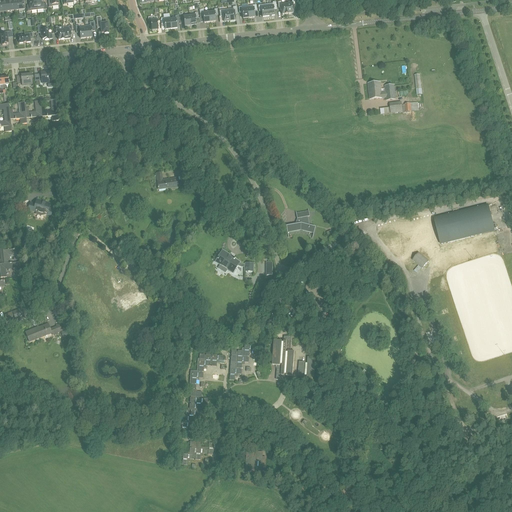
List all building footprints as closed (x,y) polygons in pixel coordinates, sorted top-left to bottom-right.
[(31,11),(37,10),(35,0),(29,0),(30,5),(27,6),(28,12),(31,11)] [(42,0),(35,0),(37,10),(43,10),(47,10),(46,4),(43,4),(42,0)] [(292,3),(287,3),(288,14),(294,13),(293,9),(295,9),(294,6),(296,6),(295,0),(294,0),(292,0),(292,3)] [(267,5),(269,16),(275,16),(274,10),(277,10),(276,2),(273,2),(273,4),(267,5)] [(282,15),(288,14),(287,3),(281,4),(281,2),(278,2),(278,8),(281,8),(282,15)] [(247,6),(248,8),(249,18),(255,17),(254,12),(257,11),(256,5),(247,6)] [(263,17),(269,16),(267,5),(258,6),(259,12),(262,11),(263,17)] [(228,10),(230,22),(236,21),(235,15),(238,14),(237,7),(233,7),(233,9),(228,10)] [(243,19),(249,18),(248,8),(242,8),(242,7),(239,8),(239,13),(242,13),(243,19)] [(210,22),(209,12),(204,12),(203,9),(199,10),(200,18),(203,17),(204,23),(210,22)] [(209,12),(210,22),(216,22),(215,16),(218,15),(217,9),(214,10),(214,11),(209,12)] [(230,22),(228,10),(219,11),(220,17),(223,16),(224,22),(230,22)] [(189,15),(191,26),(197,25),(196,19),(199,19),(198,13),(195,13),(195,14),(189,15)] [(101,22),(101,17),(97,18),(98,28),(101,28),(102,33),(104,33),(104,34),(109,34),(108,23),(107,23),(107,22),(101,22)] [(170,19),(170,18),(170,17),(161,18),(162,24),(165,24),(165,30),(171,29),(170,19)] [(90,26),(85,26),(86,38),(92,38),(92,32),(95,31),(94,22),(90,23),(90,26)] [(49,39),(53,39),(52,34),(49,35),(48,28),(42,28),(41,25),(37,26),(38,34),(41,33),(41,37),(42,37),(43,40),(45,40),(45,41),(49,40),(49,39)] [(63,28),(64,40),(70,39),(70,35),(71,35),(71,32),(73,32),(72,26),(69,26),(69,27),(63,28)] [(86,38),(85,26),(80,27),(79,26),(76,26),(76,33),(80,33),(80,35),(81,39),(86,38)] [(64,40),(63,28),(58,28),(57,27),(54,28),(55,34),(57,34),(57,37),(58,37),(59,40),(64,40)] [(7,44),(8,44),(8,38),(13,38),(12,31),(1,33),(2,46),(7,45),(7,44)] [(19,44),(30,43),(30,40),(33,39),(32,33),(24,34),(25,37),(19,37),(19,44)] [(52,82),(51,72),(41,73),(41,74),(34,75),(35,81),(40,81),(40,78),(42,78),(42,83),(52,82)] [(32,84),(31,74),(21,75),(21,76),(16,76),(17,83),(20,83),(20,80),(22,80),(22,85),(32,84)] [(385,91),(381,91),(380,82),(368,83),(370,100),(386,98),(386,101),(396,99),(394,85),(385,86),(385,91)] [(44,107),(41,107),(42,117),(52,116),(53,121),(58,121),(56,99),(51,100),(52,111),(45,112),(44,107)] [(25,108),(26,119),(36,118),(37,123),(42,122),(42,117),(41,107),(40,101),(35,101),(36,112),(29,113),(28,108),(25,108)] [(12,110),(9,110),(10,120),(20,119),(21,124),(27,124),(26,119),(25,108),(25,102),(19,103),(20,114),(13,114),(12,110)] [(11,132),(11,125),(10,120),(9,110),(8,104),(0,104),(0,108),(4,109),(5,122),(0,122),(0,127),(5,127),(6,132),(11,132)] [(405,105),(402,106),(403,113),(409,112),(411,111),(411,104),(404,104),(405,105)] [(390,107),(380,108),(381,114),(381,115),(387,114),(391,114),(390,107)] [(151,192),(179,180),(176,173),(148,185),(151,192)] [(36,212),(36,214),(37,214),(38,214),(39,214),(40,215),(41,215),(42,215),(43,215),(44,214),(45,214),(51,216),(52,211),(48,209),(50,204),(36,200),(35,204),(30,203),(28,210),(36,212)] [(488,205),(434,218),(440,245),(441,244),(467,238),(495,231),(488,205)] [(296,212),(297,219),(300,218),(301,223),(298,224),(286,226),(288,237),(289,237),(288,232),(301,230),(314,233),(312,238),(315,227),(309,225),(308,217),(310,217),(308,210),(308,212),(296,214),(296,212)] [(3,255),(4,259),(4,264),(9,263),(8,255),(17,254),(16,249),(0,251),(1,256),(3,255)] [(223,250),(215,262),(220,265),(218,268),(225,273),(227,270),(233,273),(238,266),(239,263),(234,259),(229,256),(229,254),(223,250)] [(419,253),(412,260),(422,269),(429,262),(419,253)] [(0,264),(0,273),(1,278),(5,277),(7,277),(6,270),(20,268),(19,262),(13,263),(10,263),(9,263),(4,264),(0,264)] [(245,263),(245,268),(245,272),(254,272),(254,263),(245,263)] [(126,281),(125,276),(124,276),(123,269),(116,270),(119,281),(122,280),(122,281),(126,281)] [(103,287),(103,295),(114,295),(114,296),(115,296),(115,295),(117,295),(117,296),(118,296),(119,296),(119,301),(121,301),(125,301),(125,303),(125,307),(125,311),(128,311),(128,313),(129,313),(129,310),(131,310),(131,307),(134,307),(133,307),(133,305),(134,305),(136,305),(136,288),(131,288),(131,283),(124,283),(124,282),(118,282),(118,280),(117,280),(117,282),(115,282),(115,280),(114,280),(114,283),(108,283),(108,287),(103,287)] [(6,319),(14,316),(16,320),(32,313),(32,312),(30,307),(29,305),(12,312),(6,314),(4,315),(6,319)] [(256,317),(254,321),(258,322),(259,318),(260,319),(264,310),(258,308),(255,317),(256,317)] [(273,321),(272,326),(280,327),(280,317),(276,317),(276,312),(270,312),(269,321),(273,321)] [(28,331),(25,333),(26,335),(30,343),(43,337),(56,331),(59,337),(60,341),(70,337),(70,338),(71,338),(61,315),(60,315),(61,316),(52,320),(54,324),(50,325),(49,322),(45,324),(43,325),(42,323),(38,325),(38,324),(37,324),(38,327),(34,329),(35,332),(32,333),(30,331),(28,331)] [(274,341),(274,345),(273,365),(277,365),(276,380),(284,380),(285,376),(293,376),(295,352),(291,351),(292,337),(284,337),(284,341),(274,341)] [(160,343),(155,349),(159,353),(164,347),(160,343)] [(245,345),(244,348),(243,348),(242,349),(241,351),(238,350),(238,352),(236,352),(236,350),(232,350),(231,361),(230,369),(230,374),(230,375),(229,380),(234,380),(235,377),(237,377),(237,375),(241,375),(242,370),(240,370),(240,368),(241,369),(242,365),(244,365),(245,362),(248,363),(249,353),(252,353),(252,350),(256,351),(256,346),(245,345)] [(183,415),(183,416),(182,416),(182,421),(183,421),(183,422),(182,422),(182,427),(182,429),(181,433),(186,434),(186,430),(189,430),(189,428),(193,428),(193,423),(193,422),(194,422),(194,418),(196,418),(196,416),(200,416),(200,411),(200,410),(201,410),(201,406),(203,406),(204,404),(207,404),(207,399),(203,398),(203,399),(201,399),(201,398),(201,397),(202,397),(202,392),(197,392),(197,390),(196,390),(196,385),(195,385),(195,384),(196,384),(196,380),(199,381),(200,378),(203,378),(203,373),(202,373),(202,372),(203,372),(204,368),(206,368),(206,366),(210,366),(211,366),(217,367),(217,363),(219,363),(220,360),(223,361),(223,356),(219,355),(219,356),(217,356),(217,355),(212,355),(212,356),(211,356),(211,355),(206,355),(205,355),(205,354),(200,354),(199,358),(198,358),(197,371),(191,371),(189,391),(191,391),(190,396),(191,396),(191,398),(190,397),(190,402),(190,403),(190,404),(189,408),(188,408),(188,410),(183,410),(183,415)] [(306,362),(299,361),(298,377),(305,377),(305,376),(307,376),(306,382),(314,383),(316,358),(308,357),(308,364),(306,364),(306,362)] [(14,383),(23,388),(27,380),(22,377),(20,379),(17,378),(14,383)] [(20,401),(11,394),(6,402),(16,408),(20,401)] [(190,462),(190,459),(194,460),(194,459),(195,459),(195,460),(200,460),(200,457),(203,457),(203,454),(207,454),(207,453),(208,453),(208,454),(213,455),(214,452),(215,452),(215,451),(217,451),(216,449),(220,449),(220,444),(215,443),(215,444),(214,444),(214,443),(209,443),(209,448),(201,447),(201,443),(196,442),(196,443),(195,443),(195,442),(190,442),(190,447),(191,447),(191,448),(190,448),(189,453),(188,453),(188,454),(183,454),(183,459),(183,460),(182,465),(187,466),(187,462),(190,462)] [(264,472),(265,463),(266,457),(262,457),(262,452),(255,452),(255,453),(253,453),(253,452),(246,451),(245,466),(249,466),(249,471),(254,472),(256,472),(256,470),(258,470),(258,472),(264,472)]
